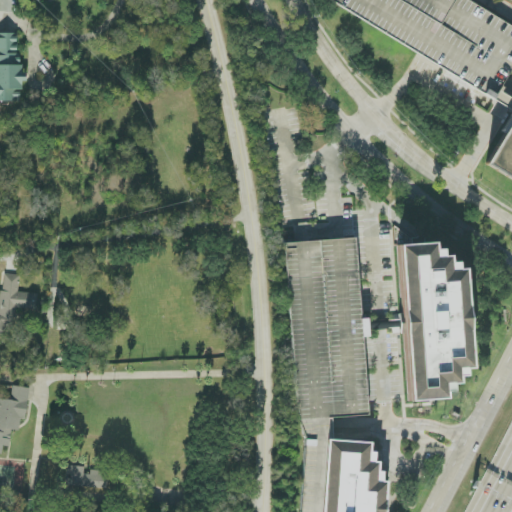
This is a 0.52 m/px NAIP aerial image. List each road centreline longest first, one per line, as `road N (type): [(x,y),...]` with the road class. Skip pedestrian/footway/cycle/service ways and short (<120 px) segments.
road 1 (residential): [(204,0),(243,164),(261,299),(263,511)]
road 2 (tertiary): [(256,0),(352,132),(443,219),(511,261)]
road 3 (tertiary): [(511,224),(450,189),(375,124),(294,0)]
road 4 (primary): [(511,367),(438,511)]
